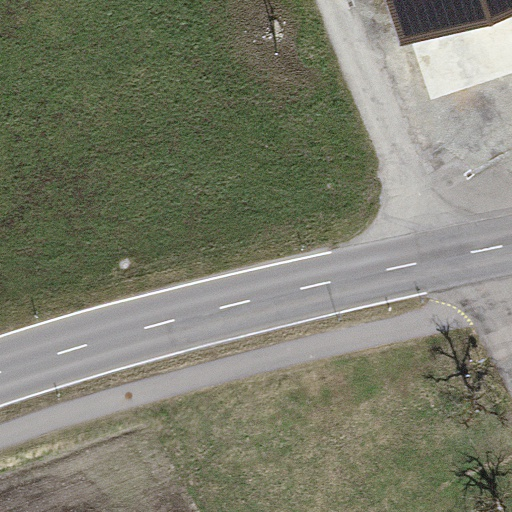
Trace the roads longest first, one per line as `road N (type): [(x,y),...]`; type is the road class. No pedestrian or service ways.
road 1 (secondary): [(0,373),(173,318),(511,244)]
road 2 (track): [(335,0),(429,261)]
